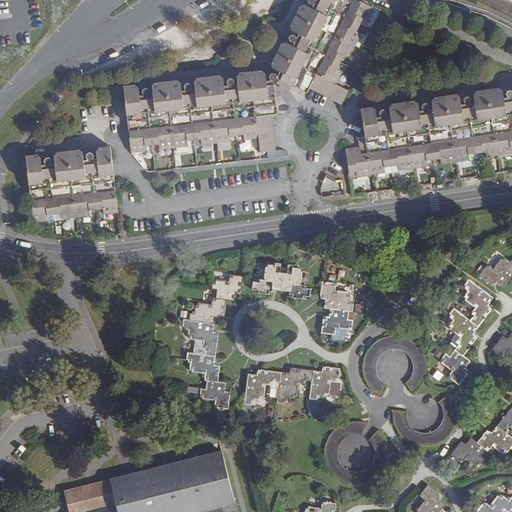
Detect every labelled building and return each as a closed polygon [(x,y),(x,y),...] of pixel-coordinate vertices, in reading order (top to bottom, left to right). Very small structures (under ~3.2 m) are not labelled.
[(306,6),(305,7),(292,32),(303,38),(297,50),(286,44),(273,69),(284,75),(282,81),(307,94),(310,89),(343,105),(349,92),(336,85),(333,84),(335,80),(338,81),(343,72),(337,69),(342,59),(348,62),(353,52),(350,51),(352,47),(354,42),(357,44),(362,34),(356,31),(362,20),(368,23),(372,13),(370,11),(372,8),(356,0),(322,0),(316,12),(306,6)] [(291,26),(292,32),(305,7),(300,8),(291,26)] [(272,64),(273,69),(286,44),(281,46),(272,64)] [(174,146),(179,145),(179,148),(189,147),(188,141),(202,140),(202,145),(212,144),(212,141),(217,141),(222,140),(222,143),(232,142),(231,136),(245,135),(245,140),(253,139),(253,137),(259,136),(259,139),(261,152),(276,150),(272,114),(278,114),(274,85),(268,85),(266,74),(238,78),(239,89),(226,91),(224,79),(196,83),(197,94),(183,96),(182,85),(153,88),(155,99),(141,100),(140,90),(125,92),(132,151),(137,150),(137,153),(147,152),(146,146),(159,144),(161,150),(169,149),(169,147),(174,146)] [(454,160),(459,160),(460,162),(469,160),(468,156),(482,153),(483,158),(492,157),(492,155),(497,154),(502,153),(502,155),(510,154),(510,149),(511,148),(511,102),(505,103),(503,92),(474,97),(476,108),(462,110),(461,98),(433,103),(434,114),(421,116),(419,105),(390,109),(392,121),(378,123),(376,111),(362,114),(368,154),(361,155),(359,147),(346,149),(349,173),(356,172),(357,178),(366,176),(366,173),(370,173),(376,172),(376,175),(385,174),(384,168),(397,166),(398,171),(407,170),(407,168),(412,167),(417,166),(417,168),(427,167),(426,161),(440,159),(441,165),(450,163),(450,161),(454,160)] [(34,220),(39,220),(39,222),(49,221),(48,215),(61,214),(62,220),(71,219),(70,216),(76,216),(81,215),(81,218),(90,217),(89,211),(103,209),(104,215),(114,213),(114,211),(119,211),(111,150),(97,151),(98,163),(84,165),(82,154),(55,157),(56,168),(43,170),(41,158),(27,160),(34,220)] [(503,288),(511,276),(511,261),(511,263),(505,259),(503,261),(501,259),(493,270),(488,266),(480,276),(493,286),(497,280),(500,282),(498,284),(503,288)] [(276,290),(284,291),(285,274),(281,273),(282,264),(276,263),(276,266),(269,264),(269,266),(266,266),(264,280),(259,279),(259,282),(254,281),(253,289),(257,290),(257,292),(274,294),(275,289),(276,289),(276,290)] [(290,265),(289,274),(285,274),(284,291),(289,292),(290,291),(292,291),(292,296),(308,298),(308,296),(312,297),(314,289),(310,288),(310,286),(304,285),(305,272),(303,271),(303,269),(297,269),(297,266),(290,265)] [(241,294),(244,277),(231,275),(230,283),(217,281),(216,283),(214,283),(213,290),(218,291),(217,299),(228,300),(236,301),(237,296),(235,295),(235,293),(241,294)] [(490,304),(493,300),(469,280),(464,285),(466,287),(464,289),(469,293),(464,298),(466,300),(465,302),(476,311),(471,316),(473,318),(470,322),(477,328),(492,310),(486,306),(489,303),(490,304)] [(336,291),(337,285),(324,284),(322,300),(329,301),(329,303),(327,303),(327,309),(332,310),(351,312),(355,313),(356,306),(354,306),(354,304),(351,303),(352,296),(349,295),(349,293),(336,291)] [(219,316),(226,317),(228,300),(217,299),(214,298),(214,305),(201,304),(201,306),(198,305),(197,313),(195,312),(194,314),(192,314),(191,320),(191,321),(213,324),(219,325),(220,319),(219,318),(219,316)] [(351,320),(351,312),(332,310),(332,315),(334,315),(334,318),(326,317),(325,334),(331,334),(337,335),(338,328),(352,330),(352,327),(355,328),(356,320),(351,320)] [(472,331),(474,332),(477,328),(470,322),(454,310),(450,315),(452,317),(450,319),(454,323),(450,327),(452,329),(450,331),(461,340),(456,345),(458,347),(455,350),(463,357),(478,339),(470,334),(472,331)] [(210,329),(212,329),(213,324),(191,321),(191,320),(182,319),(181,326),(184,326),(183,329),(189,330),(188,337),(191,337),(190,339),(195,340),(193,352),(204,354),(215,355),(217,333),(210,332),(210,329)] [(344,340),(346,329),(338,328),(337,335),(331,334),(331,338),(344,340)] [(511,333),(509,338),(511,340),(509,342),(504,338),(494,351),(504,359),(509,354),(511,356),(511,333)] [(412,377),(410,380),(406,384),(413,393),(418,387),(422,382),(425,377),(426,371),(426,364),(425,359),(423,353),(421,349),(417,345),(413,341),(409,338),(404,337),(398,336),(393,335),(387,336),(382,338),(376,341),(371,345),(367,350),(365,355),(363,359),(362,364),(362,370),(364,377),(366,381),(368,385),(371,389),(375,392),(377,394),(381,396),(386,386),(383,384),(378,380),(376,376),(374,371),(374,367),(374,363),(375,359),(377,356),(380,353),(385,349),(389,348),(394,347),(397,347),(402,348),(407,351),(410,355),(413,359),(414,363),(415,368),(414,373),(412,377)] [(466,367),(470,362),(463,357),(455,350),(449,357),(446,353),(440,359),(442,361),(441,362),(451,371),(447,377),(457,385),(467,372),(462,368),(464,366),(466,367)] [(209,373),(208,378),(209,379),(221,381),(223,365),(216,364),(216,361),(218,361),(218,355),(215,355),(204,354),(193,352),(189,352),(189,359),(192,359),(191,362),(193,362),(192,370),(195,370),(195,372),(209,373)] [(320,372),(314,371),(313,382),(311,400),(318,401),(319,398),(321,399),(321,396),(328,397),(329,394),(331,394),(340,396),(342,382),(338,382),(339,368),(323,366),(323,374),(320,373),(320,372)] [(308,381),(313,382),(314,371),(292,369),(291,375),(288,375),(288,374),(282,373),(280,383),(278,404),(285,405),(285,402),(289,403),(290,398),(296,398),(296,395),(298,396),(300,383),(308,383),(308,381)] [(280,388),(280,383),(282,373),(259,370),(259,378),(256,377),(256,376),(249,375),(246,406),(253,407),(253,405),(257,405),(258,399),(264,400),(264,397),(266,398),(268,384),(272,385),(272,387),(280,388)] [(228,387),(229,382),(221,381),(209,379),(208,387),(203,386),(202,393),(204,393),(204,396),(217,398),(216,405),(229,407),(231,390),(225,389),(225,386),(228,387)] [(72,387),(70,380),(59,382),(61,389),(72,387)] [(451,396),(449,393),(439,401),(442,404),(444,408),(445,413),(445,418),(444,422),(441,426),(438,430),(432,433),(427,435),(420,434),(416,432),(412,430),(409,426),(407,422),(406,417),(405,412),(394,411),(393,416),(394,421),(396,427),(399,432),(402,437),(407,441),(412,444),(417,445),(422,446),(428,446),(433,445),(438,444),(444,441),(448,437),(451,433),(455,427),(456,422),(457,416),(457,411),(456,405),(454,400),(451,396)] [(511,407),(497,425),(505,432),(509,428),(511,429),(511,427),(511,407)] [(371,466),(368,469),(364,472),(362,473),(357,474),(352,473),(350,472),(345,471),(341,468),(339,465),(338,462),(336,457),(336,453),(336,450),(337,446),(339,442),(342,439),(346,437),(350,435),(355,434),(359,435),(362,436),(366,424),(362,423),(356,422),(349,423),(343,424),(338,427),(333,431),(329,435),(327,439),(325,444),(324,449),(324,456),(324,461),(326,466),(328,471),(332,475),(336,479),(340,482),(345,484),(349,485),(355,486),(361,486),(368,484),(372,481),(377,478),(381,473),(384,469),(386,464),(387,459),(388,453),(387,448),(385,443),(383,438),(381,434),(378,431),(370,441),(372,442),(373,446),(375,450),(375,455),(375,459),(373,463),(371,466)] [(511,437),(505,432),(497,425),(493,430),(495,432),(492,434),(487,429),(476,442),(485,450),(486,450),(491,445),(502,454),(503,452),(505,454),(510,448),(511,450),(511,449),(511,437)] [(485,459),(480,456),(485,450),(476,442),(470,438),(467,442),(468,444),(466,446),(461,442),(451,455),(461,463),(465,457),(476,466),(478,464),(479,465),(485,459)] [(162,466),(100,482),(64,491),(69,511),(210,511),(210,509),(212,508),(213,511),(237,511),(235,503),(222,451),(170,464),(168,459),(161,461),(162,466)] [(439,511),(442,509),(446,503),(442,500),(441,501),(438,499),(443,493),(429,482),(421,492),(427,497),(418,508),(420,509),(418,511),(439,511)] [(488,507),(483,503),(476,511),(507,511),(510,509),(511,506),(511,497),(509,498),(507,497),(506,499),(500,495),(498,497),(497,495),(488,507)] [(335,511),(336,504),(323,503),(322,508),(309,507),(309,510),(306,509),(305,511),(335,511)]
